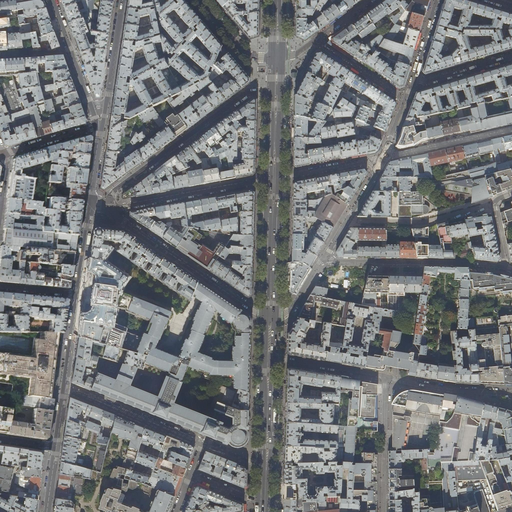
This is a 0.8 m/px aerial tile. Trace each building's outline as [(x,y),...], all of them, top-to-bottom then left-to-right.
[(0,20),(1,20),(1,16),(0,16),(0,13),(7,12),(7,13),(11,12),(11,11),(17,10),(16,3),(16,0),(2,3),(0,2),(0,20)] [(42,1),(40,0),(37,0),(22,3),(16,3),(17,10),(17,11),(24,10),(24,12),(46,9),(44,2),(42,1)] [(69,20),(89,13),(88,12),(87,0),(77,0),(64,5),(66,12),(69,20)] [(93,11),(94,0),(87,0),(88,12),(95,13),(96,13),(111,15),(112,8),(114,0),(111,0),(101,0),(99,11),(93,11)] [(128,0),(128,1),(127,9),(141,11),(150,9),(154,8),(153,2),(142,4),(142,0),(128,0)] [(154,8),(154,10),(156,18),(158,17),(174,3),(172,1),(173,0),(174,0),(176,1),(178,0),(152,0),(153,2),(154,8)] [(183,0),(178,0),(176,1),(174,3),(158,17),(160,24),(166,31),(175,24),(167,15),(173,10),(174,10),(181,19),(192,10),(186,3),(183,0)] [(215,0),(218,2),(228,15),(229,16),(242,14),(242,10),(245,10),(245,2),(242,3),(241,0),(215,0)] [(242,10),(242,14),(259,10),(259,7),(259,0),(241,0),(242,3),(245,2),(245,10),(242,10)] [(332,3),(329,0),(320,0),(319,2),(318,4),(316,8),(320,12),(326,2),(330,7),(321,14),(329,23),(333,20),(341,15),(335,8),(332,3)] [(351,7),(354,4),(351,0),(340,0),(341,1),(343,3),(347,9),(351,7)] [(396,0),(385,0),(379,4),(390,18),(393,22),(395,25),(402,15),(405,11),(398,2),(396,0)] [(399,0),(400,0),(398,2),(405,11),(408,6),(405,1),(406,0),(399,0)] [(429,0),(427,0),(412,0),(408,6),(405,11),(412,13),(424,17),(426,12),(413,8),(416,2),(421,3),(419,7),(420,9),(426,11),(427,7),(429,0)] [(468,7),(470,1),(465,0),(444,0),(443,4),(441,12),(452,15),(454,8),(462,11),(460,18),(465,19),(467,10),(465,9),(466,6),(468,7)] [(478,4),(470,1),(468,7),(470,8),(469,11),(467,10),(465,19),(462,28),(464,28),(463,31),(478,31),(480,26),(468,26),(472,14),(482,17),(486,6),(478,4)] [(307,2),(296,2),(296,12),(296,20),(307,20),(307,18),(306,18),(306,15),(306,14),(307,16),(308,16),(308,20),(310,20),(312,16),(313,14),(316,8),(318,4),(316,4),(316,2),(311,2),(307,2)] [(343,3),(335,8),(341,15),(343,13),(347,9),(343,3)] [(372,10),(365,15),(379,32),(381,35),(384,40),(395,25),(393,22),(383,30),(379,25),(382,24),(379,20),(386,15),(387,16),(385,18),(387,20),(390,18),(379,4),(372,10)] [(492,8),(486,6),(482,17),(492,20),(490,26),(480,26),(478,31),(495,31),(498,22),(498,21),(496,21),(497,17),(499,18),(501,11),(492,8)] [(321,14),(320,12),(316,8),(313,14),(318,19),(316,20),(314,17),(312,16),(310,20),(318,31),(324,27),(329,23),(321,14)] [(36,23),(51,21),(48,14),(46,9),(24,12),(23,13),(24,15),(18,16),(18,18),(19,21),(19,25),(25,25),(25,18),(34,16),(34,15),(37,15),(38,19),(33,20),(33,23),(36,23)] [(141,11),(127,9),(126,16),(125,25),(138,27),(139,24),(140,24),(140,22),(139,22),(140,17),(149,15),(151,24),(157,22),(156,18),(154,10),(151,11),(150,9),(141,11)] [(192,10),(181,19),(188,27),(189,29),(183,34),(175,24),(166,31),(176,43),(172,47),(162,35),(160,36),(161,43),(164,53),(167,53),(168,55),(170,53),(172,55),(173,53),(181,45),(185,40),(202,22),(196,15),(192,10)] [(242,14),(229,16),(241,30),(249,40),(258,36),(259,26),(259,10),(242,14)] [(511,14),(508,13),(501,11),(499,18),(501,19),(500,22),(498,22),(495,31),(500,31),(502,23),(510,25),(508,31),(511,30),(511,14)] [(452,15),(441,12),(439,19),(436,27),(443,29),(444,27),(447,28),(447,30),(457,33),(458,31),(461,32),(462,28),(465,19),(460,18),(457,27),(449,25),(452,15)] [(91,29),(92,29),(90,23),(90,20),(89,13),(69,20),(72,28),(74,35),(91,29)] [(110,24),(111,15),(96,13),(95,17),(99,18),(98,21),(99,21),(99,22),(100,22),(99,24),(98,24),(97,23),(95,22),(95,23),(90,23),(92,29),(109,32),(110,24)] [(422,26),(424,17),(412,13),(409,25),(403,23),(401,27),(420,33),(422,26)] [(359,20),(351,25),(363,41),(367,39),(367,38),(366,36),(375,29),(376,31),(376,32),(375,32),(376,34),(377,34),(379,32),(365,15),(359,20)] [(405,16),(402,15),(395,25),(400,26),(405,16)] [(19,21),(18,18),(1,20),(0,20),(0,28),(3,28),(2,27),(8,27),(9,26),(9,23),(19,21)] [(310,20),(308,20),(307,20),(296,20),(296,28),(296,37),(300,39),(305,41),(312,36),(318,31),(310,20)] [(42,37),(55,33),(53,27),(51,21),(36,23),(37,24),(39,24),(42,37)] [(157,22),(151,24),(153,31),(152,31),(151,31),(150,31),(150,32),(149,32),(149,33),(137,36),(138,32),(139,32),(139,31),(138,30),(138,27),(125,25),(124,33),(123,41),(136,43),(144,41),(149,39),(160,36),(157,22)] [(210,31),(202,22),(185,40),(186,42),(183,46),(181,45),(173,53),(175,55),(170,60),(168,59),(165,62),(168,68),(171,65),(178,72),(186,64),(178,57),(183,52),(190,59),(198,50),(190,43),(197,36),(203,45),(212,34),(210,31)] [(31,33),(30,24),(25,25),(19,25),(21,34),(21,35),(31,33)] [(363,41),(351,25),(343,31),(333,39),(333,42),(343,49),(354,56),(362,45),(355,41),(353,38),(355,37),(358,40),(360,39),(363,43),(364,42),(363,41)] [(417,41),(420,33),(401,27),(400,26),(395,25),(384,40),(414,49),(417,41)] [(442,31),(443,29),(436,27),(434,34),(432,42),(442,45),(445,36),(455,39),(460,34),(457,33),(447,30),(446,32),(442,31)] [(92,36),(91,29),(74,35),(78,45),(80,50),(90,47),(93,46),(93,42),(92,40),(91,40),(92,41),(90,42),(88,41),(87,38),(92,36)] [(109,32),(92,29),(91,29),(92,36),(92,37),(95,37),(95,34),(96,34),(95,42),(93,42),(93,46),(94,46),(96,46),(107,47),(108,40),(109,32)] [(500,31),(495,31),(498,42),(500,41),(501,44),(499,45),(501,52),(510,49),(511,48),(511,30),(508,31),(510,38),(503,40),(500,31)] [(478,31),(463,31),(462,35),(460,34),(465,50),(467,50),(468,53),(466,53),(469,61),(477,59),(486,57),(482,46),(470,49),(466,37),(480,37),(478,31)] [(498,42),(495,31),(478,31),(480,37),(490,36),(492,43),(482,46),(486,57),(493,54),(501,52),(499,45),(497,45),(496,42),(498,42)] [(52,50),(60,47),(57,40),(55,33),(42,37),(38,38),(38,32),(36,33),(37,39),(38,39),(39,43),(48,40),(49,44),(40,46),(40,47),(41,51),(48,51),(52,50)] [(37,39),(36,33),(31,33),(21,35),(22,41),(32,39),(33,48),(40,47),(40,46),(38,44),(37,39)] [(15,49),(14,34),(6,34),(7,49),(11,49),(15,49)] [(21,35),(21,34),(14,34),(15,49),(18,49),(23,48),(22,41),(21,35)] [(212,34),(203,45),(200,48),(203,50),(206,47),(211,54),(209,60),(198,50),(190,59),(204,71),(203,73),(199,76),(186,64),(178,72),(189,81),(178,87),(181,92),(194,85),(194,83),(198,81),(199,83),(208,78),(210,74),(208,73),(210,67),(212,68),(213,66),(222,46),(217,40),(212,34)] [(465,50),(460,34),(455,39),(458,47),(450,55),(453,66),(460,64),(469,61),(466,53),(464,54),(463,51),(465,50)] [(379,47),(384,40),(381,35),(366,45),(372,52),(374,55),(376,51),(374,47),(377,45),(379,47)] [(160,36),(149,39),(150,42),(145,43),(144,41),(136,43),(123,41),(121,50),(120,58),(134,60),(135,51),(136,51),(137,50),(136,50),(142,48),(145,56),(157,53),(154,45),(161,43),(160,36)] [(414,49),(384,40),(379,47),(376,51),(380,54),(388,59),(391,61),(396,63),(409,66),(412,58),(414,49)] [(366,45),(364,42),(363,43),(362,45),(354,56),(360,61),(364,63),(372,52),(366,45)] [(447,47),(442,45),(432,42),(427,57),(423,72),(425,74),(439,70),(453,66),(450,55),(442,57),(442,56),(441,56),(440,55),(439,55),(441,50),(446,51),(448,50),(447,47)] [(94,48),(94,46),(93,46),(90,47),(80,50),(82,55),(82,57),(85,64),(95,60),(105,61),(106,54),(107,47),(96,46),(95,55),(95,56),(94,56),(93,56),(91,51),(93,50),(92,48),(94,48)] [(222,46),(213,66),(228,53),(225,50),(222,46)] [(377,57),(380,54),(376,51),(374,55),(372,52),(364,63),(374,70),(382,75),(387,67),(391,61),(388,59),(385,63),(377,57)] [(323,68),(328,72),(335,62),(327,56),(320,52),(316,53),(312,62),(306,73),(323,81),(328,73),(326,72),(325,73),(319,70),(321,67),(322,66),(323,68)] [(157,53),(145,56),(148,65),(132,73),(134,60),(120,58),(119,69),(117,79),(130,81),(151,70),(150,68),(155,65),(155,67),(165,62),(165,58),(159,60),(157,53)] [(233,59),(228,53),(213,66),(222,74),(225,70),(227,70),(228,72),(224,76),(226,77),(239,66),(233,59)] [(63,56),(62,56),(54,57),(33,58),(24,58),(25,68),(30,68),(30,73),(37,73),(39,73),(38,66),(40,64),(45,63),(45,66),(46,67),(46,72),(53,72),(69,71),(66,62),(63,56)] [(25,68),(24,58),(14,59),(5,59),(6,72),(25,71),(25,68)] [(96,96),(100,96),(103,74),(105,61),(95,60),(85,64),(91,80),(96,96)] [(168,68),(165,62),(155,67),(151,70),(130,81),(117,79),(116,90),(114,99),(127,102),(130,86),(133,87),(138,96),(148,91),(143,81),(152,76),(157,86),(167,81),(162,71),(168,68)] [(343,90),(343,91),(346,93),(357,76),(347,70),(335,62),(328,72),(328,73),(323,81),(327,83),(332,76),(334,78),(329,85),(331,85),(340,90),(345,83),(346,84),(345,85),(347,86),(345,91),(343,90)] [(406,76),(409,66),(396,63),(394,70),(387,67),(382,75),(391,81),(399,87),(403,85),(406,76)] [(503,67),(496,69),(503,92),(503,93),(506,92),(508,99),(511,97),(511,84),(509,85),(509,86),(507,86),(504,78),(511,75),(511,65),(511,64),(503,67)] [(224,76),(222,74),(213,66),(212,68),(210,74),(208,78),(225,101),(231,96),(240,89),(232,82),(229,80),(229,79),(226,77),(224,76)] [(239,66),(226,77),(229,79),(232,77),(235,80),(232,82),(240,89),(245,86),(249,83),(250,79),(244,73),(239,66)] [(487,72),(480,74),(483,84),(494,81),(496,90),(493,91),(492,90),(486,92),(487,97),(491,96),(493,102),(502,100),(500,93),(503,92),(496,69),(487,72)] [(73,81),(71,78),(69,71),(53,72),(55,84),(73,81)] [(40,87),(37,73),(30,73),(18,74),(21,90),(40,87)] [(327,83),(323,81),(306,73),(302,82),(298,89),(295,95),(332,109),(337,98),(341,101),(343,99),(344,97),(346,93),(343,91),(340,90),(331,85),(326,97),(324,96),(324,98),(313,92),(315,89),(320,91),(324,84),(327,86),(328,84),(327,83)] [(473,76),(465,78),(472,103),(476,102),(477,105),(483,104),(485,104),(483,98),(487,97),(486,92),(475,95),(473,87),(483,84),(480,74),(473,76)] [(29,109),(25,110),(23,111),(21,103),(18,95),(12,76),(0,76),(0,91),(1,95),(4,101),(5,105),(8,112),(11,122),(14,127),(14,130),(16,134),(19,143),(30,140),(37,137),(29,109)] [(364,81),(357,76),(346,93),(344,97),(349,100),(351,97),(353,99),(351,101),(357,105),(363,95),(358,92),(355,97),(355,96),(355,95),(353,94),(354,91),(355,89),(364,94),(370,85),(364,81)] [(142,105),(130,111),(130,106),(127,106),(127,102),(114,99),(113,107),(112,116),(129,119),(138,115),(152,107),(166,100),(169,99),(167,96),(170,95),(171,97),(176,95),(180,93),(181,92),(178,87),(172,90),(171,88),(177,85),(173,77),(167,81),(157,86),(148,91),(138,96),(128,101),(128,102),(134,103),(137,100),(139,98),(142,105)] [(208,78),(199,83),(194,85),(198,90),(199,91),(209,84),(211,86),(208,87),(212,92),(212,93),(210,95),(209,93),(207,95),(208,96),(204,98),(213,110),(219,105),(225,101),(208,78)] [(450,91),(452,91),(453,94),(451,94),(454,105),(457,105),(458,109),(464,108),(469,107),(469,104),(472,103),(465,78),(455,81),(448,83),(450,91)] [(58,97),(77,92),(75,87),(73,81),(55,84),(44,86),(45,90),(47,91),(58,89),(62,88),(62,89),(62,90),(63,94),(62,94),(59,95),(57,96),(58,97)] [(431,88),(433,94),(435,93),(436,96),(434,97),(439,113),(453,110),(452,107),(455,105),(454,105),(451,94),(449,95),(448,92),(450,91),(448,83),(439,86),(431,88)] [(198,90),(194,85),(181,92),(180,93),(185,99),(190,96),(191,97),(194,95),(193,93),(198,90)] [(363,95),(357,105),(363,107),(365,105),(367,105),(365,108),(371,110),(383,93),(377,89),(370,85),(364,94),(363,95)] [(21,90),(19,90),(20,94),(18,95),(21,103),(23,102),(25,110),(29,109),(37,106),(45,104),(44,101),(40,87),(21,90)] [(431,98),(430,95),(433,94),(431,88),(427,90),(416,93),(415,96),(412,102),(406,119),(413,118),(415,114),(417,113),(417,118),(423,117),(430,115),(439,113),(434,97),(431,98)] [(53,99),(55,104),(65,102),(66,106),(59,108),(60,110),(65,109),(81,105),(79,99),(77,92),(58,97),(55,98),(53,99)] [(185,99),(180,93),(176,95),(178,97),(173,100),(171,97),(169,99),(166,100),(173,108),(178,105),(179,106),(183,103),(182,102),(185,99)] [(393,111),(395,105),(394,101),(389,97),(383,93),(371,110),(390,118),(393,111)] [(333,112),(335,110),(332,109),(295,95),(295,108),(295,116),(326,122),(326,121),(328,120),(325,119),(328,113),(330,113),(329,114),(331,115),(333,112)] [(203,97),(190,106),(194,110),(196,109),(198,111),(195,113),(200,119),(206,115),(213,110),(204,98),(203,97)] [(511,97),(508,99),(505,99),(502,100),(493,102),(491,102),(494,115),(497,127),(509,125),(511,124),(511,97)] [(236,111),(242,119),(245,117),(247,118),(247,121),(256,122),(256,111),(257,100),(253,98),(244,105),(236,111)] [(49,113),(55,112),(51,99),(44,101),(45,104),(47,111),(49,110),(50,112),(49,112),(49,113)] [(335,110),(333,112),(334,121),(335,126),(337,137),(337,138),(354,135),(351,118),(353,113),(355,110),(356,107),(343,99),(341,101),(337,106),(341,109),(340,110),(338,110),(336,109),(335,110)] [(173,108),(166,100),(152,107),(175,138),(180,134),(188,128),(176,113),(173,108)] [(37,106),(45,135),(49,134),(53,133),(48,117),(45,118),(46,122),(42,123),(40,114),(47,112),(47,111),(45,104),(37,106)] [(484,108),(483,104),(477,105),(476,105),(482,131),(485,130),(489,129),(486,117),(484,111),(481,112),(481,109),(484,108)] [(85,123),(87,120),(86,119),(84,113),(84,112),(83,110),(81,105),(65,109),(65,111),(66,114),(70,113),(71,115),(71,114),(75,126),(85,123)] [(356,107),(355,110),(358,112),(357,114),(353,113),(351,118),(385,132),(387,126),(390,118),(371,110),(365,108),(363,107),(357,105),(356,107)] [(472,120),(469,107),(464,108),(467,117),(470,129),(471,133),(476,132),(482,131),(476,105),(471,107),(474,119),(472,120)] [(29,109),(37,137),(40,137),(45,135),(37,106),(29,109)] [(195,113),(194,110),(190,106),(180,113),(179,112),(178,113),(177,112),(176,113),(188,128),(195,123),(200,119),(195,113)] [(175,138),(152,107),(138,115),(140,128),(139,129),(141,133),(145,138),(150,135),(142,124),(152,118),(159,127),(161,126),(164,129),(148,141),(156,152),(165,145),(175,138)] [(48,117),(53,133),(60,131),(65,129),(63,121),(55,124),(53,116),(61,114),(60,112),(60,110),(55,112),(49,113),(48,114),(48,117)] [(232,114),(226,118),(237,133),(241,126),(242,125),(241,125),(238,122),(242,119),(236,111),(232,114)] [(4,113),(0,114),(0,127),(2,134),(9,131),(14,130),(14,127),(10,128),(9,124),(7,125),(6,124),(11,122),(8,112),(6,113),(7,116),(5,116),(4,113)] [(63,121),(65,129),(70,128),(75,126),(71,114),(71,115),(67,116),(67,115),(62,117),(63,121)] [(430,118),(430,115),(423,117),(417,118),(413,118),(406,119),(404,124),(399,137),(395,146),(398,149),(415,146),(421,142),(424,139),(427,139),(426,132),(424,132),(424,130),(419,132),(419,133),(415,134),(415,132),(411,133),(412,135),(410,134),(409,136),(410,138),(405,139),(406,136),(407,137),(408,135),(406,135),(407,132),(426,129),(424,120),(430,118)] [(494,115),(486,117),(489,129),(493,129),(497,127),(494,115)] [(127,120),(129,119),(112,116),(111,122),(110,129),(127,120)] [(308,138),(315,138),(319,132),(322,128),(326,122),(295,116),(294,129),(294,138),(308,138)] [(470,129),(467,117),(457,119),(460,131),(465,130),(470,129)] [(220,123),(213,128),(221,137),(230,130),(233,134),(230,136),(230,135),(230,134),(229,134),(227,136),(227,137),(226,138),(227,138),(223,141),(228,147),(237,140),(237,134),(237,133),(226,118),(220,123)] [(370,137),(381,141),(383,137),(385,132),(351,118),(354,135),(361,136),(367,137),(370,137)] [(440,123),(440,125),(443,135),(452,133),(460,131),(457,119),(440,123)] [(126,127),(127,120),(110,129),(108,140),(107,151),(124,154),(125,153),(126,150),(121,149),(121,151),(119,152),(121,138),(125,138),(126,127)] [(256,131),(256,122),(247,121),(246,126),(241,126),(237,133),(237,134),(241,134),(241,132),(244,132),(244,134),(243,134),(243,141),(256,141),(256,131)] [(426,130),(426,132),(427,139),(435,137),(443,135),(440,125),(438,126),(439,127),(426,130)] [(335,126),(322,128),(319,132),(320,140),(337,137),(335,126)] [(208,132),(201,137),(213,154),(215,157),(230,150),(228,147),(223,141),(220,144),(222,148),(217,151),(214,147),(212,146),(214,145),(215,146),(216,145),(219,144),(219,142),(219,141),(222,139),(221,137),(213,128),(208,132)] [(9,131),(2,134),(3,139),(5,144),(9,146),(13,145),(19,143),(16,134),(11,136),(9,131)] [(131,143),(136,133),(132,131),(129,139),(128,138),(127,143),(130,144),(131,143)] [(320,140),(319,132),(315,138),(308,138),(308,144),(321,144),(320,140)] [(141,133),(138,135),(136,133),(131,143),(135,148),(137,151),(143,162),(149,157),(156,152),(148,141),(145,138),(141,133)] [(79,138),(58,144),(57,152),(68,154),(69,147),(74,146),(73,153),(71,153),(71,154),(88,157),(89,148),(91,138),(88,135),(79,138)] [(354,135),(355,139),(358,155),(368,153),(375,152),(378,150),(379,147),(381,141),(370,137),(367,137),(367,140),(359,141),(359,139),(361,138),(361,136),(354,135)] [(511,135),(507,136),(501,138),(505,153),(508,153),(507,149),(510,149),(510,150),(511,150),(511,160),(508,162),(510,168),(511,167),(511,135)] [(195,141),(189,146),(199,160),(206,158),(205,157),(201,158),(198,154),(203,151),(204,151),(209,158),(210,157),(213,154),(201,137),(195,141)] [(308,144),(308,138),(294,138),(294,145),(294,151),(308,152),(308,149),(308,148),(305,148),(305,147),(306,146),(306,144),(308,144)] [(338,142),(337,138),(336,138),(336,140),(336,141),(336,142),(336,143),(337,144),(336,145),(322,148),(322,149),(324,162),(332,160),(341,158),(338,142)] [(496,139),(491,140),(494,152),(496,162),(497,164),(500,163),(499,162),(500,162),(498,150),(496,150),(496,149),(499,149),(500,152),(500,153),(501,153),(503,161),(507,160),(505,153),(501,138),(496,139)] [(340,142),(338,142),(341,158),(349,157),(358,155),(355,139),(353,139),(353,140),(352,140),(351,142),(352,143),(343,144),(343,143),(342,142),(340,143),(340,142)] [(243,141),(237,140),(228,147),(230,150),(232,160),(236,160),(242,160),(255,161),(255,151),(256,141),(243,141)] [(484,142),(476,143),(480,156),(494,152),(491,140),(484,142)] [(469,145),(462,146),(465,159),(465,160),(480,156),(476,143),(469,145)] [(49,147),(40,150),(44,163),(50,161),(50,163),(54,163),(55,159),(55,155),(56,152),(57,152),(58,144),(49,147)] [(182,151),(175,156),(186,169),(190,168),(187,163),(193,159),(197,164),(201,163),(201,162),(199,160),(189,146),(182,151)] [(453,148),(445,150),(448,162),(465,159),(462,146),(453,148)] [(310,149),(308,149),(308,152),(308,153),(308,155),(310,164),(317,163),(324,162),(322,149),(315,150),(314,149),(310,149)] [(16,171),(44,163),(40,150),(25,154),(15,157),(13,160),(11,173),(13,172),(16,171)] [(235,178),(232,160),(230,150),(215,157),(217,164),(218,169),(220,181),(227,179),(235,178)] [(436,152),(428,154),(430,166),(448,162),(445,150),(436,152)] [(124,157),(124,154),(107,151),(104,167),(101,188),(104,191),(105,190),(117,181),(126,174),(125,162),(116,169),(117,171),(115,173),(114,172),(113,172),(112,171),(114,169),(115,169),(115,167),(118,165),(118,163),(116,162),(117,156),(124,157)] [(128,157),(125,153),(124,154),(124,157),(125,162),(126,174),(135,167),(143,162),(137,151),(131,155),(131,154),(129,155),(130,156),(128,157)] [(308,153),(308,152),(294,151),(294,157),(294,164),(296,167),(302,166),(310,164),(308,155),(306,155),(305,154),(304,154),(306,154),(306,153),(308,153)] [(55,164),(55,167),(61,167),(62,167),(64,168),(68,168),(86,171),(87,163),(88,157),(71,154),(68,154),(57,152),(56,152),(55,155),(58,155),(58,159),(55,159),(54,163),(55,164)] [(427,177),(432,177),(430,166),(428,154),(419,156),(410,158),(413,178),(423,177),(427,177)] [(170,160),(164,165),(172,175),(177,173),(174,168),(173,167),(176,165),(181,171),(186,169),(175,156),(170,160)] [(206,158),(199,160),(201,162),(201,163),(202,170),(205,184),(213,182),(220,181),(218,169),(207,170),(208,169),(206,158)] [(413,178),(410,158),(404,159),(399,160),(399,173),(399,177),(399,178),(411,178),(413,178)] [(236,160),(232,160),(235,178),(247,176),(252,175),(255,172),(255,165),(255,161),(242,160),(242,161),(240,162),(238,163),(237,165),(236,165),(236,160)] [(396,172),(399,173),(399,160),(393,161),(390,162),(381,176),(372,192),(379,192),(383,192),(391,192),(394,192),(395,189),(390,188),(390,181),(397,181),(398,182),(398,192),(410,192),(409,182),(410,182),(410,183),(412,183),(411,178),(399,178),(399,177),(395,177),(396,172)] [(497,164),(496,162),(488,165),(488,164),(486,164),(486,166),(483,167),(485,175),(499,172),(497,165),(497,164)] [(508,162),(497,165),(499,172),(510,169),(510,168),(508,162)] [(158,169),(152,174),(157,180),(158,182),(161,181),(159,178),(160,178),(162,178),(164,177),(164,175),(164,174),(167,178),(172,176),(172,175),(164,165),(158,169)] [(59,176),(61,167),(55,167),(49,166),(49,171),(53,172),(54,173),(53,176),(52,177),(48,176),(47,182),(58,184),(83,186),(85,178),(86,171),(68,168),(66,177),(59,176)] [(482,167),(468,171),(470,179),(485,175),(483,167),(482,167)] [(511,167),(510,168),(510,169),(499,172),(485,175),(488,186),(493,196),(497,194),(502,192),(509,190),(511,188),(511,167)] [(186,169),(181,171),(177,173),(172,175),(172,176),(174,189),(183,188),(189,187),(187,175),(178,177),(178,176),(179,176),(179,175),(183,174),(187,173),(187,172),(186,169)] [(352,180),(348,187),(355,191),(359,185),(367,173),(364,169),(357,171),(343,173),(338,174),(341,190),(342,190),(346,188),(345,181),(349,180),(349,181),(350,180),(352,180)] [(187,173),(187,175),(189,187),(197,185),(205,184),(202,170),(187,173)] [(16,171),(13,172),(11,181),(8,199),(27,201),(31,173),(19,177),(16,176),(16,171)] [(484,199),(493,196),(488,186),(485,175),(470,179),(468,171),(439,177),(432,177),(427,177),(430,186),(441,188),(441,189),(452,190),(452,191),(459,191),(459,193),(470,194),(470,189),(473,189),(473,202),(484,199)] [(156,184),(155,183),(154,183),(153,181),(157,180),(152,174),(147,177),(140,183),(128,191),(121,196),(123,199),(131,198),(136,197),(144,195),(154,193),(158,193),(160,192),(158,184),(156,184)] [(333,175),(328,176),(331,194),(338,192),(340,191),(341,190),(338,174),(333,175)] [(174,189),(172,176),(167,178),(168,179),(169,182),(168,182),(167,181),(163,182),(163,183),(162,183),(161,181),(158,182),(158,184),(160,192),(167,191),(174,189)] [(319,199),(331,194),(328,176),(322,177),(315,179),(319,199)] [(317,200),(319,199),(315,179),(305,180),(295,182),(293,185),(293,193),(293,201),(306,200),(306,195),(307,193),(315,192),(317,200)] [(117,181),(105,190),(105,191),(118,182),(117,181)] [(82,194),(83,186),(58,184),(58,187),(70,188),(69,197),(45,193),(45,198),(81,201),(82,194)] [(348,187),(346,188),(342,190),(344,191),(342,193),(342,194),(338,192),(331,194),(347,205),(351,199),(355,191),(348,187)] [(234,193),(236,204),(237,207),(237,208),(242,208),(242,212),(254,213),(254,203),(254,193),(251,190),(245,191),(234,193)] [(383,195),(379,195),(379,192),(372,192),(367,201),(357,217),(379,217),(389,218),(391,218),(391,192),(383,192),(383,195)] [(410,192),(398,192),(398,217),(411,217),(411,215),(425,215),(426,214),(427,214),(428,213),(428,212),(429,210),(428,209),(428,208),(428,207),(427,207),(426,206),(425,206),(424,206),(411,206),(411,197),(413,197),(415,194),(413,192),(410,192)] [(228,195),(215,197),(218,212),(221,211),(220,209),(230,207),(232,219),(225,220),(224,217),(219,218),(222,229),(222,233),(233,235),(237,235),(238,225),(238,222),(238,212),(237,208),(237,207),(234,207),(233,204),(236,204),(234,193),(228,195)] [(347,205),(331,194),(319,199),(317,200),(318,205),(317,212),(315,218),(333,228),(340,217),(347,205)] [(208,198),(200,200),(202,213),(203,217),(206,216),(206,213),(211,212),(212,219),(204,221),(205,230),(209,231),(208,229),(211,229),(211,231),(222,229),(219,218),(218,212),(215,197),(208,198)] [(44,203),(43,208),(43,210),(58,212),(65,213),(79,214),(80,208),(81,201),(45,198),(44,203)] [(43,208),(40,208),(40,202),(27,201),(8,199),(7,199),(6,205),(5,214),(42,218),(42,217),(43,210),(43,208)] [(193,201),(184,203),(188,227),(191,227),(199,229),(198,227),(200,226),(201,229),(205,230),(204,221),(193,223),(191,221),(191,217),(192,215),(195,215),(195,216),(197,216),(197,214),(202,213),(200,200),(193,201)] [(318,205),(317,200),(306,200),(293,201),(293,208),(293,217),(315,218),(317,212),(318,205)] [(178,204),(169,205),(172,224),(177,225),(177,222),(174,222),(173,218),(181,217),(182,226),(184,226),(188,227),(184,203),(178,204)] [(163,207),(154,208),(155,216),(156,220),(159,221),(158,220),(167,218),(167,219),(166,220),(167,222),(172,224),(169,205),(163,207)] [(148,217),(155,216),(154,208),(147,209),(130,213),(130,216),(142,225),(149,230),(154,222),(148,219),(148,217)] [(511,208),(500,213),(503,224),(511,220),(511,208)] [(56,226),(58,212),(43,210),(42,217),(48,217),(47,221),(47,220),(46,226),(40,226),(40,232),(39,233),(76,236),(77,226),(79,214),(65,213),(64,223),(64,226),(56,226)] [(242,212),(238,212),(238,222),(240,222),(240,225),(238,225),(237,235),(253,236),(253,225),(254,213),(242,212)] [(42,218),(5,214),(4,221),(3,229),(4,230),(40,232),(40,226),(41,220),(42,218)] [(464,220),(465,224),(467,230),(474,228),(473,224),(481,222),(482,227),(492,225),(490,214),(483,215),(469,218),(464,220)] [(315,218),(293,217),(293,227),(292,234),(309,235),(310,235),(310,233),(307,233),(307,227),(305,227),(305,221),(307,222),(313,222),(314,221),(322,224),(319,225),(318,227),(319,228),(318,230),(318,229),(317,230),(318,231),(314,237),(324,243),(329,236),(333,228),(315,218)] [(168,227),(159,221),(156,220),(154,223),(149,230),(155,234),(162,238),(171,226),(172,224),(167,222),(167,223),(169,225),(168,227)] [(467,230),(465,224),(449,227),(451,238),(452,238),(468,235),(467,230)] [(451,238),(449,227),(449,225),(437,227),(441,246),(443,259),(448,259),(455,259),(454,253),(452,238),(451,238)] [(492,225),(482,227),(474,228),(467,230),(468,235),(468,236),(469,237),(482,234),(483,243),(496,241),(494,233),(492,225)] [(191,227),(188,227),(184,226),(180,231),(178,232),(171,226),(162,238),(169,243),(176,248),(191,227)] [(201,229),(199,229),(191,227),(176,248),(183,253),(199,263),(209,271),(219,256),(225,247),(226,246),(233,235),(222,233),(209,231),(205,230),(201,229)] [(420,229),(411,229),(413,237),(428,238),(429,227),(421,229),(420,229)] [(94,236),(93,246),(91,259),(105,261),(113,249),(132,262),(181,295),(189,300),(190,301),(193,296),(199,282),(189,275),(171,263),(157,253),(142,243),(129,234),(124,231),(103,229),(102,229),(101,229),(100,228),(98,228),(96,229),(95,230),(95,232),(95,234),(95,235),(95,236),(94,236)] [(354,242),(357,242),(358,228),(350,228),(344,238),(336,252),(338,257),(349,257),(357,257),(357,250),(353,250),(351,248),(353,243),(354,243),(354,242)] [(379,229),(365,228),(358,228),(357,242),(357,250),(357,257),(363,257),(380,258),(385,258),(386,245),(386,241),(386,230),(386,229),(379,229)] [(4,230),(2,239),(1,245),(1,246),(18,248),(23,248),(74,252),(75,245),(76,236),(39,233),(40,232),(4,230)] [(308,239),(309,235),(292,234),(292,242),(292,249),(301,250),(304,250),(306,250),(306,249),(304,248),(304,242),(307,242),(307,239),(308,239)] [(253,236),(237,235),(233,235),(226,246),(231,247),(233,247),(234,241),(236,242),(240,241),(241,241),(242,242),(240,243),(240,248),(253,248),(253,243),(253,236)] [(314,237),(310,235),(309,235),(308,239),(308,241),(310,242),(308,245),(309,245),(308,247),(307,250),(308,251),(317,256),(321,250),(324,243),(314,237)] [(471,246),(469,237),(468,236),(466,237),(467,243),(466,244),(465,242),(464,243),(465,247),(458,248),(459,252),(454,253),(455,259),(464,259),(475,259),(471,246)] [(400,243),(400,241),(397,241),(397,245),(386,245),(385,258),(392,258),(400,258),(400,243)] [(497,248),(496,241),(483,243),(484,247),(471,246),(475,259),(484,260),(497,262),(500,259),(497,248)] [(408,243),(400,243),(400,258),(403,258),(411,258),(417,258),(414,244),(414,243),(411,243),(411,242),(408,242),(408,243)] [(415,244),(414,244),(417,258),(422,258),(428,258),(428,246),(421,246),(421,243),(415,243),(415,244)] [(15,262),(17,252),(18,248),(1,246),(0,246),(0,247),(0,260),(10,261),(15,262)] [(428,246),(428,258),(435,259),(443,259),(441,246),(428,246)] [(225,260),(228,262),(234,266),(240,266),(243,266),(250,267),(252,267),(253,257),(253,248),(240,248),(233,247),(231,247),(230,248),(229,249),(228,249),(225,247),(219,256),(225,260)] [(23,251),(17,252),(15,262),(17,262),(22,262),(23,257),(24,257),(25,256),(25,255),(26,255),(37,256),(38,257),(38,259),(36,259),(35,264),(37,264),(60,266),(71,267),(73,259),(74,252),(23,248),(23,251)] [(301,253),(301,250),(292,249),(292,256),(292,263),(299,262),(301,262),(303,263),(310,268),(314,260),(317,256),(308,251),(307,253),(305,254),(301,253)] [(225,260),(219,256),(209,271),(217,276),(224,281),(234,266),(228,262),(227,264),(229,266),(228,268),(222,264),(225,260)] [(113,327),(116,308),(121,292),(124,284),(124,285),(129,278),(105,261),(91,259),(90,267),(89,273),(91,273),(91,274),(92,274),(93,275),(94,276),(95,277),(95,278),(96,279),(96,281),(96,282),(96,283),(95,283),(94,284),(93,287),(94,287),(94,289),(95,289),(93,300),(92,300),(92,301),(91,302),(91,304),(91,305),(91,306),(92,306),(92,308),(91,309),(91,310),(90,311),(89,312),(88,312),(87,313),(85,313),(84,313),(83,313),(82,319),(113,327)] [(10,261),(0,260),(0,282),(5,283),(15,284),(17,270),(8,269),(10,261)] [(21,275),(22,262),(17,262),(17,264),(17,270),(15,284),(23,284),(31,285),(32,273),(27,273),(25,272),(24,275),(21,275)] [(299,265),(299,262),(292,263),(292,276),(292,277),(291,290),(291,291),(295,293),(305,276),(310,268),(303,263),(301,266),(299,265)] [(37,267),(37,264),(35,264),(28,263),(27,273),(32,273),(36,273),(36,271),(37,271),(38,270),(38,268),(37,267)] [(71,270),(71,267),(60,266),(60,268),(55,267),(55,269),(43,267),(40,267),(39,274),(41,274),(43,274),(44,272),(70,277),(71,270)] [(240,268),(239,268),(240,266),(234,266),(224,281),(230,284),(235,288),(240,280),(241,279),(250,267),(243,266),(241,270),(241,269),(240,268)] [(252,281),(252,267),(250,267),(241,279),(242,279),(243,278),(244,279),(242,281),(240,280),(235,288),(240,292),(248,297),(252,295),(252,281)] [(454,273),(455,268),(446,267),(445,267),(431,267),(424,267),(423,276),(430,277),(436,278),(437,273),(444,273),(447,274),(451,274),(451,273),(454,273)] [(462,268),(455,268),(454,273),(454,280),(460,280),(469,281),(468,271),(468,268),(462,268)] [(483,297),(481,272),(474,271),(468,271),(469,281),(470,290),(471,298),(483,297)] [(69,284),(70,277),(44,272),(43,274),(41,274),(40,286),(53,287),(68,288),(69,284)] [(495,289),(493,273),(487,273),(481,272),(483,297),(495,295),(495,289)] [(39,274),(36,273),(32,273),(31,285),(36,285),(40,286),(41,274),(39,274)] [(511,277),(509,277),(506,276),(500,275),(493,273),(495,289),(495,295),(497,295),(498,298),(503,298),(503,301),(506,304),(507,305),(508,305),(509,305),(511,305),(511,304),(511,277)] [(368,276),(361,305),(373,307),(384,309),(387,310),(388,276),(377,276),(368,276)] [(392,277),(388,276),(387,310),(395,311),(404,312),(404,296),(404,277),(402,277),(392,277)] [(428,286),(430,277),(423,276),(423,277),(422,285),(428,286)] [(414,277),(404,277),(404,296),(407,296),(407,293),(420,293),(422,285),(423,277),(414,277)] [(470,290),(469,281),(460,280),(460,289),(469,289),(470,290)] [(150,322),(145,335),(144,334),(142,339),(137,353),(147,356),(145,362),(169,371),(168,373),(170,373),(169,377),(181,381),(187,366),(204,373),(202,378),(239,389),(249,393),(249,377),(250,361),(250,336),(250,329),(250,328),(251,327),(251,326),(251,325),(251,324),(251,321),(251,320),(250,318),(250,317),(249,316),(248,315),(247,314),(246,313),(245,313),(243,312),(242,312),(242,311),(235,306),(224,299),(214,292),(199,282),(193,296),(201,302),(198,310),(197,309),(193,320),(194,321),(191,330),(192,331),(188,340),(186,339),(178,358),(155,349),(159,340),(165,324),(166,325),(170,313),(121,292),(116,308),(126,310),(126,312),(150,322)] [(429,286),(428,286),(422,285),(420,293),(420,295),(427,296),(428,296),(429,286)] [(326,299),(328,289),(316,287),(313,291),(310,296),(326,299)] [(468,300),(469,289),(460,289),(459,289),(459,300),(460,300),(461,300),(468,300)] [(1,293),(0,292),(0,305),(6,306),(6,307),(8,308),(9,294),(1,293)] [(18,295),(9,294),(8,308),(10,308),(10,307),(20,308),(19,317),(26,317),(27,308),(28,305),(47,307),(48,298),(38,297),(18,295)] [(427,296),(420,295),(419,305),(425,306),(427,296)] [(329,299),(326,299),(310,296),(306,303),(300,314),(299,319),(318,322),(323,323),(331,324),(332,324),(333,321),(317,318),(317,314),(317,313),(318,312),(318,309),(314,308),(315,303),(322,304),(321,307),(338,310),(339,305),(344,306),(343,313),(342,314),(341,316),(342,316),(342,318),(341,318),(339,325),(346,327),(348,312),(348,309),(349,303),(343,302),(332,300),(329,299)] [(48,298),(47,307),(54,308),(53,310),(65,311),(66,306),(67,299),(56,298),(48,298)] [(468,310),(468,300),(461,300),(460,300),(459,309),(468,310)] [(348,312),(346,327),(349,327),(348,330),(345,330),(343,342),(342,349),(341,363),(353,365),(365,367),(366,356),(368,347),(368,345),(369,334),(367,333),(367,330),(370,331),(372,316),(369,316),(369,314),(372,314),(373,307),(361,305),(349,303),(348,309),(352,309),(351,313),(348,312)] [(426,306),(425,306),(419,305),(417,314),(417,315),(424,316),(426,306)] [(384,309),(373,307),(372,314),(372,316),(370,331),(369,334),(368,345),(369,345),(373,345),(375,333),(384,334),(382,341),(382,343),(381,347),(384,348),(383,350),(383,351),(388,352),(391,330),(379,329),(381,316),(394,318),(395,311),(387,310),(386,312),(383,311),(384,309)] [(63,323),(65,311),(53,310),(39,309),(39,312),(35,312),(35,308),(27,308),(26,317),(19,317),(16,316),(13,316),(12,327),(5,327),(5,316),(3,316),(0,315),(0,332),(26,333),(26,317),(34,318),(35,320),(49,321),(48,333),(55,333),(62,333),(63,323)] [(497,320),(496,308),(485,309),(485,315),(473,316),(473,317),(473,318),(474,327),(474,330),(476,345),(483,344),(482,345),(482,346),(482,347),(483,347),(484,347),(485,361),(477,362),(479,384),(491,384),(504,385),(497,320)] [(468,319),(468,310),(459,309),(458,319),(458,329),(467,329),(467,328),(474,327),(473,318),(468,319)] [(423,325),(424,316),(417,315),(416,324),(423,325)] [(511,368),(511,369),(511,336),(511,335),(511,315),(511,316),(505,316),(500,317),(501,320),(497,320),(504,385),(510,385),(511,385),(511,368)] [(317,327),(318,322),(299,319),(297,318),(288,334),(288,341),(288,352),(290,355),(319,360),(326,361),(330,330),(331,324),(323,323),(322,333),(321,333),(320,338),(321,338),(320,345),(318,345),(318,344),(314,343),(314,344),(304,342),(304,337),(305,337),(306,334),(309,327),(314,328),(315,327),(317,327)] [(119,329),(113,327),(82,319),(81,324),(80,337),(92,341),(107,345),(120,348),(128,350),(137,353),(142,339),(119,330),(119,329)] [(421,335),(423,325),(416,324),(414,334),(421,335)] [(331,330),(330,330),(326,361),(328,361),(341,363),(342,349),(343,342),(342,342),(341,342),(340,342),(338,342),(338,343),(337,344),(335,343),(337,332),(335,331),(334,331),(333,330),(332,330),(331,330)] [(401,332),(391,330),(388,352),(385,366),(397,368),(409,370),(412,353),(411,352),(410,352),(410,353),(409,353),(408,354),(397,353),(394,352),(395,348),(396,347),(396,346),(397,345),(398,344),(398,343),(399,343),(401,332)] [(469,337),(457,338),(456,331),(450,332),(451,333),(455,383),(464,383),(473,383),(479,384),(477,362),(476,345),(474,330),(468,330),(469,337)] [(26,333),(0,332),(0,392),(12,394),(13,394),(23,396),(46,399),(48,388),(49,377),(51,366),(52,354),(54,343),(55,333),(48,333),(26,333)] [(451,333),(446,334),(441,334),(439,357),(438,366),(436,379),(445,381),(455,383),(451,333)] [(420,344),(421,335),(414,334),(413,344),(420,344)] [(90,356),(92,341),(80,337),(79,337),(78,347),(76,358),(91,361),(92,356),(90,356)] [(420,345),(420,344),(413,344),(413,345),(413,347),(410,349),(411,352),(412,353),(419,354),(420,345)] [(116,361),(120,348),(107,345),(103,358),(104,358),(116,361)] [(385,366),(388,352),(383,351),(383,350),(379,349),(378,349),(377,350),(376,350),(375,351),(374,352),(374,353),(373,357),(366,356),(365,367),(374,369),(383,370),(384,370),(385,369),(385,366)] [(143,369),(145,362),(147,356),(137,353),(128,350),(125,363),(137,367),(143,369)] [(419,354),(412,353),(409,370),(408,375),(409,375),(411,375),(416,376),(419,354)] [(435,356),(425,355),(419,354),(416,376),(425,378),(435,379),(436,379),(438,366),(436,366),(434,365),(434,366),(423,364),(424,358),(435,360),(435,356)] [(99,356),(95,355),(93,355),(92,356),(91,361),(76,358),(74,372),(72,382),(79,385),(86,388),(90,390),(91,389),(96,376),(94,375),(95,372),(91,371),(92,370),(85,368),(86,366),(89,366),(96,368),(99,356)] [(215,409),(211,419),(173,403),(181,382),(181,381),(169,377),(167,376),(158,398),(129,386),(137,367),(125,363),(124,363),(117,381),(98,373),(96,376),(91,389),(104,394),(118,400),(146,411),(151,413),(168,420),(184,427),(199,433),(207,436),(216,440),(216,439),(223,442),(223,443),(227,444),(228,443),(230,444),(231,445),(232,446),(233,446),(234,447),(236,447),(237,447),(238,447),(239,447),(240,447),(242,447),(243,446),(244,445),(245,444),(246,443),(247,442),(247,441),(248,440),(248,439),(248,438),(248,436),(248,435),(248,434),(248,433),(247,431),(246,430),(248,430),(248,429),(248,411),(238,410),(231,408),(231,407),(238,391),(219,384),(210,407),(215,409)] [(322,387),(323,386),(325,373),(312,371),(290,368),(287,370),(287,379),(287,388),(302,388),(303,384),(322,387)] [(333,375),(325,373),(323,386),(335,388),(335,392),(321,392),(321,404),(326,404),(326,402),(339,402),(340,390),(340,376),(333,375)] [(360,382),(360,381),(352,380),(348,379),(348,377),(340,376),(340,390),(353,391),(352,398),(351,398),(351,399),(348,399),(347,417),(357,418),(360,382)] [(377,392),(377,385),(369,384),(360,382),(357,418),(361,418),(376,419),(376,417),(377,396),(378,396),(377,392)] [(302,388),(287,388),(286,396),(286,403),(321,404),(321,392),(311,390),(311,396),(302,396),(302,388)] [(249,400),(249,393),(239,389),(238,391),(231,407),(231,408),(238,410),(248,411),(249,400)] [(410,391),(408,391),(407,392),(405,392),(403,393),(401,394),(400,394),(398,396),(397,398),(396,399),(395,400),(394,402),(393,403),(392,405),(394,405),(393,411),(393,415),(393,418),(393,427),(393,430),(393,451),(406,451),(412,422),(409,422),(410,422),(411,421),(411,420),(411,419),(410,418),(404,417),(405,414),(440,420),(442,411),(444,396),(433,394),(422,392),(415,391),(414,391),(413,391),(411,391),(410,391)] [(0,392),(0,432),(6,433),(8,422),(9,411),(11,411),(13,394),(12,394),(0,392)] [(473,461),(484,403),(480,402),(461,397),(457,396),(449,395),(444,394),(444,396),(442,411),(440,420),(445,420),(446,411),(451,411),(452,408),(455,409),(454,413),(453,415),(452,417),(450,420),(448,421),(447,422),(440,421),(439,427),(460,430),(458,447),(455,447),(452,462),(453,462),(457,462),(467,461),(473,461)] [(32,407),(37,408),(37,410),(50,411),(51,406),(52,400),(46,399),(23,396),(22,404),(20,403),(19,405),(32,407)] [(67,419),(85,427),(93,407),(70,398),(69,409),(67,419)] [(326,404),(321,404),(286,403),(286,412),(286,422),(338,426),(339,404),(326,404)] [(494,428),(495,420),(498,407),(491,405),(484,403),(473,461),(478,461),(478,457),(479,456),(483,456),(484,458),(483,461),(488,460),(489,454),(487,454),(487,451),(490,451),(490,448),(493,433),(494,428)] [(99,433),(99,432),(103,411),(102,410),(93,407),(85,427),(99,433)] [(498,407),(495,420),(497,420),(501,424),(502,429),(511,428),(511,411),(511,410),(506,409),(498,407)] [(48,425),(50,411),(37,410),(33,409),(31,425),(8,422),(6,433),(6,434),(27,437),(43,440),(46,437),(48,425)] [(110,413),(103,411),(99,432),(102,433),(103,428),(103,427),(104,424),(106,424),(106,425),(107,426),(108,425),(113,427),(116,417),(116,416),(110,413)] [(125,461),(123,461),(122,467),(119,466),(118,470),(114,469),(110,478),(111,479),(112,479),(111,480),(112,482),(116,483),(113,490),(110,488),(108,489),(106,494),(104,493),(100,504),(101,504),(99,509),(104,511),(103,511),(168,511),(170,509),(173,502),(175,496),(147,485),(145,484),(138,483),(137,482),(129,480),(124,479),(125,475),(127,470),(133,472),(135,462),(138,451),(144,428),(138,425),(126,421),(120,418),(116,417),(113,427),(112,430),(111,433),(119,435),(118,437),(125,438),(122,455),(122,457),(125,458),(125,461)] [(342,459),(342,462),(352,463),(353,463),(354,445),(355,439),(355,435),(355,432),(358,432),(362,432),(372,432),(374,432),(377,432),(377,429),(376,422),(365,422),(362,421),(361,420),(361,418),(357,418),(356,425),(354,425),(354,427),(344,426),(343,448),(343,453),(342,459)] [(85,427),(67,419),(66,427),(63,449),(61,462),(72,465),(76,466),(92,470),(101,473),(107,445),(97,443),(99,433),(85,427)] [(285,446),(324,448),(329,448),(337,448),(339,448),(343,448),(344,426),(338,426),(286,422),(286,429),(285,442),(285,446)] [(161,434),(144,428),(138,451),(135,462),(141,464),(141,465),(147,467),(147,466),(150,467),(145,475),(133,472),(127,470),(125,475),(130,477),(129,480),(137,482),(137,480),(140,481),(140,482),(139,481),(138,483),(145,484),(146,482),(148,483),(151,476),(154,467),(158,458),(142,452),(143,451),(145,445),(148,446),(149,444),(153,446),(153,448),(157,450),(155,455),(158,457),(166,436),(161,434)] [(511,428),(502,429),(501,430),(500,434),(500,435),(504,434),(504,435),(503,435),(503,437),(504,437),(505,442),(500,443),(501,446),(505,445),(511,443),(511,428)] [(102,434),(99,433),(97,443),(107,445),(108,445),(109,439),(101,437),(102,434)] [(178,449),(181,442),(168,437),(166,436),(158,457),(158,458),(163,460),(164,460),(167,451),(178,449)] [(178,449),(167,451),(171,452),(190,459),(192,453),(195,447),(188,444),(181,442),(178,449)] [(511,443),(505,445),(506,452),(497,453),(496,452),(502,451),(501,446),(498,446),(490,448),(490,451),(489,454),(488,460),(498,460),(511,457),(511,443)] [(0,445),(0,453),(1,453),(1,451),(4,452),(2,464),(7,465),(13,466),(19,467),(42,470),(43,462),(44,456),(41,452),(35,451),(11,448),(0,445)] [(324,451),(324,448),(285,446),(285,455),(285,464),(336,462),(337,448),(329,448),(329,451),(324,451)] [(417,450),(415,450),(406,451),(393,451),(389,451),(389,461),(389,469),(402,469),(402,462),(404,462),(404,463),(407,464),(408,462),(408,459),(421,458),(422,470),(423,470),(423,478),(422,479),(418,479),(418,484),(424,484),(425,486),(418,487),(418,489),(419,489),(429,488),(429,484),(428,477),(427,457),(427,455),(427,453),(427,452),(427,450),(420,450),(420,453),(417,453),(417,450)] [(167,461),(186,468),(188,463),(190,459),(171,452),(167,461)] [(219,464),(221,458),(206,452),(201,462),(198,470),(205,472),(212,475),(216,466),(217,467),(219,464)] [(363,464),(355,464),(354,475),(361,476),(362,477),(363,477),(363,491),(353,491),(353,497),(359,497),(359,503),(366,502),(366,511),(376,511),(376,504),(377,489),(377,476),(377,459),(377,455),(375,455),(374,453),(361,453),(361,458),(363,458),(363,464)] [(511,457),(498,460),(500,466),(507,465),(509,476),(504,477),(507,482),(511,482),(511,481),(511,457)] [(186,468),(167,461),(165,460),(165,462),(166,462),(165,464),(174,468),(173,470),(170,469),(170,468),(164,466),(161,465),(163,460),(158,458),(154,467),(183,477),(184,473),(186,468)] [(222,458),(221,458),(219,464),(221,465),(220,466),(219,466),(219,467),(217,467),(216,466),(212,475),(216,477),(221,479),(228,460),(222,458)] [(229,461),(228,460),(221,479),(226,481),(231,483),(234,475),(235,474),(232,473),(231,473),(232,470),(235,472),(238,464),(229,461)] [(498,460),(488,460),(483,461),(479,461),(486,480),(487,482),(497,511),(506,508),(511,505),(511,495),(510,492),(507,482),(504,477),(500,466),(498,460)] [(455,480),(486,480),(479,461),(478,461),(473,461),(467,461),(457,462),(453,462),(455,480)] [(72,465),(61,462),(61,468),(60,474),(74,476),(75,472),(83,473),(82,478),(91,479),(92,470),(76,466),(75,468),(74,467),(72,467),(71,467),(72,465)] [(298,485),(298,496),(302,496),(303,500),(306,500),(307,501),(317,501),(324,501),(324,497),(323,497),(323,494),(327,494),(327,497),(336,497),(336,493),(341,493),(342,469),(342,462),(338,462),(336,462),(285,464),(284,474),(284,484),(295,484),(298,484),(298,485)] [(342,462),(342,469),(348,469),(347,497),(340,497),(340,503),(340,507),(340,510),(339,511),(344,511),(344,509),(359,510),(359,503),(359,500),(352,499),(352,497),(353,497),(353,491),(354,475),(355,466),(352,465),(352,463),(342,462)] [(443,483),(444,492),(445,507),(445,511),(444,511),(458,511),(458,509),(456,494),(456,487),(455,485),(453,485),(453,482),(455,481),(455,480),(453,462),(452,462),(442,462),(442,467),(442,472),(443,483)] [(245,467),(238,464),(235,472),(237,473),(237,474),(236,474),(236,475),(236,476),(234,475),(231,483),(243,488),(246,486),(247,477),(247,476),(247,470),(245,467)] [(13,468),(13,466),(7,465),(7,467),(0,465),(0,493),(1,494),(2,491),(9,493),(14,469),(13,468)] [(40,484),(42,470),(19,467),(19,469),(17,470),(16,474),(21,475),(21,476),(16,476),(14,483),(29,489),(28,493),(38,496),(40,484)] [(183,477),(154,467),(151,476),(148,483),(147,485),(175,496),(178,488),(183,477)] [(402,469),(389,469),(389,472),(389,486),(388,492),(413,490),(413,489),(418,489),(418,487),(418,484),(418,479),(400,480),(400,479),(399,479),(399,478),(399,476),(402,476),(402,469)] [(74,481),(59,479),(59,481),(58,485),(73,488),(74,481)] [(296,497),(295,484),(284,484),(284,491),(284,499),(296,499),(296,497)] [(73,488),(58,485),(58,488),(57,492),(72,494),(73,488)] [(203,504),(204,501),(209,490),(198,486),(195,487),(190,498),(186,508),(194,511),(196,509),(194,508),(196,504),(198,505),(200,507),(203,504)] [(419,489),(418,489),(413,489),(413,490),(388,492),(388,498),(388,500),(399,501),(399,497),(400,496),(400,497),(407,496),(407,497),(408,498),(411,497),(413,498),(412,511),(418,511),(419,496),(419,489)] [(217,494),(209,490),(204,501),(209,503),(210,504),(212,504),(215,505),(221,508),(221,505),(224,496),(217,494)] [(489,511),(482,490),(473,492),(476,504),(479,511),(489,511)] [(72,494),(57,492),(57,496),(56,498),(71,501),(72,494)] [(0,511),(23,511),(13,506),(18,497),(14,496),(5,494),(4,496),(5,496),(9,497),(9,496),(10,497),(8,501),(0,496),(0,495),(1,494),(0,493),(0,511)] [(430,495),(419,496),(418,511),(444,511),(445,511),(445,507),(433,509),(433,508),(432,508),(432,507),(431,507),(430,495)] [(242,511),(243,511),(243,509),(243,504),(224,496),(221,505),(221,508),(222,511),(242,511)] [(298,496),(296,497),(296,499),(284,499),(283,511),(303,511),(303,509),(303,505),(300,505),(300,508),(297,507),(296,501),(303,501),(303,500),(302,496),(298,496)] [(21,499),(21,497),(18,497),(13,506),(23,511),(35,511),(36,509),(38,500),(24,498),(23,497),(23,499),(25,499),(26,499),(25,506),(18,503),(19,499),(21,499)] [(71,501),(56,498),(55,507),(54,511),(71,511),(73,505),(71,501)] [(303,509),(303,511),(339,511),(340,510),(324,511),(326,506),(326,501),(324,501),(317,501),(307,501),(306,500),(303,500),(303,501),(303,505),(303,509)] [(402,501),(399,501),(388,500),(388,511),(401,511),(402,501)] [(208,505),(209,503),(204,501),(203,504),(208,510),(208,511),(222,511),(221,508),(215,505),(214,508),(208,505)]
